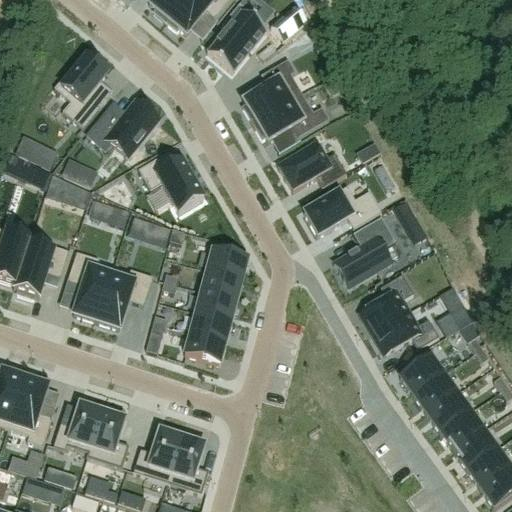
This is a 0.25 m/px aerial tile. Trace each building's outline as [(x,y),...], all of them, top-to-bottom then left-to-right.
[(156,0),(152,5),(149,10),(156,15),(153,18),(165,28),(187,0),(156,0)] [(187,0),(165,28),(176,37),(179,34),(186,40),(189,35),(205,17),(214,25),(233,1),(231,0),(187,0)] [(207,57),(206,58),(232,79),(232,78),(265,38),(265,39),(266,38),(261,33),(264,30),(239,10),(221,31),(226,35),(207,57)] [(294,13),(269,33),(282,49),(307,28),(294,13)] [(65,80),(54,94),(70,108),(62,118),(82,134),(99,113),(87,103),(100,87),(107,78),(86,61),(68,83),(65,80)] [(245,111),(242,113),(252,130),(301,101),(290,82),(295,79),(287,66),(260,82),(267,93),(243,107),(245,111)] [(301,101),(252,130),(262,146),(265,144),(267,149),(291,135),(297,145),(329,126),(322,114),(313,119),(301,101)] [(108,115),(87,141),(105,156),(111,149),(127,163),(158,125),(135,107),(126,118),(120,125),(108,115)] [(317,148),(277,172),(292,197),(316,184),(322,194),(346,180),(334,160),(327,164),(317,148)] [(12,160),(4,176),(27,186),(34,171),(12,160)] [(161,162),(138,175),(150,196),(161,190),(178,219),(203,204),(195,191),(196,190),(192,183),(191,183),(181,166),(168,174),(161,162)] [(347,192),(304,217),(317,241),(347,224),(353,234),(381,219),(369,198),(355,206),(347,192)] [(114,213),(109,228),(125,233),(130,218),(114,213)] [(347,262),(333,270),(348,294),(391,269),(383,255),(395,248),(381,224),(353,240),(361,253),(356,256),(356,255),(355,256),(355,257),(348,261),(348,260),(346,261),(347,262)] [(0,286),(14,291),(13,295),(14,295),(30,245),(0,235),(0,286)] [(172,235),(169,246),(181,250),(184,238),(172,235)] [(30,245),(14,295),(17,296),(16,300),(33,305),(34,302),(39,303),(45,283),(59,287),(68,257),(53,252),(52,256),(30,249),(31,245),(30,245)] [(212,255),(207,277),(241,286),(247,264),(212,255)] [(76,258),(67,287),(82,292),(74,316),(73,320),(96,328),(111,281),(95,276),(99,266),(76,258)] [(111,281),(96,328),(119,335),(128,307),(143,312),(152,283),(130,276),(127,286),(111,281)] [(207,277),(201,298),(236,307),(241,286),(207,277)] [(166,280),(164,288),(175,291),(177,283),(166,280)] [(365,322),(362,324),(372,341),(410,319),(403,306),(413,300),(401,280),(380,292),(387,303),(362,318),(365,322)] [(164,288),(161,296),(173,299),(175,291),(164,288)] [(201,298),(196,319),(230,328),(236,307),(201,298)] [(196,319),(190,340),(225,349),(230,328),(196,319)] [(410,319),(372,341),(381,356),(384,355),(386,359),(411,345),(417,355),(438,343),(428,325),(417,331),(410,319)] [(154,322),(152,330),(164,333),(166,325),(154,322)] [(152,330),(150,338),(162,341),(164,333),(152,330)] [(190,340),(184,361),(219,370),(225,349),(190,340)] [(474,344),(468,349),(474,359),(481,354),(480,351),(474,344)] [(481,354),(474,359),(481,368),(488,364),(481,354)] [(429,362),(400,383),(413,403),(442,382),(429,362)] [(0,432),(8,435),(24,384),(22,383),(23,380),(6,374),(5,378),(1,377),(0,380),(0,381),(0,432)] [(24,384),(8,435),(28,442),(27,448),(42,453),(51,424),(38,420),(46,395),(47,391),(44,390),(45,387),(28,381),(27,385),(24,384)] [(500,381),(494,386),(500,396),(507,391),(500,381)] [(442,382),(413,403),(427,421),(456,400),(442,382)] [(511,398),(507,391),(500,396),(507,406),(511,402),(511,398)] [(456,400),(427,421),(440,440),(469,419),(456,400)] [(60,430),(53,452),(64,456),(66,452),(87,458),(86,463),(87,463),(102,418),(79,410),(72,433),(60,430)] [(102,418),(87,463),(121,474),(129,451),(117,448),(124,425),(102,418)] [(469,419),(440,440),(453,458),(482,437),(469,419)] [(140,455),(133,478),(167,489),(182,444),(159,436),(151,459),(140,455)] [(482,437),(453,458),(467,476),(496,456),(482,437)] [(182,444),(167,489),(201,500),(208,478),(197,474),(204,451),(182,444)] [(496,456),(467,476),(480,495),(509,474),(496,456)] [(511,478),(509,474),(480,495),(492,511),(496,511),(511,501),(511,478)]
